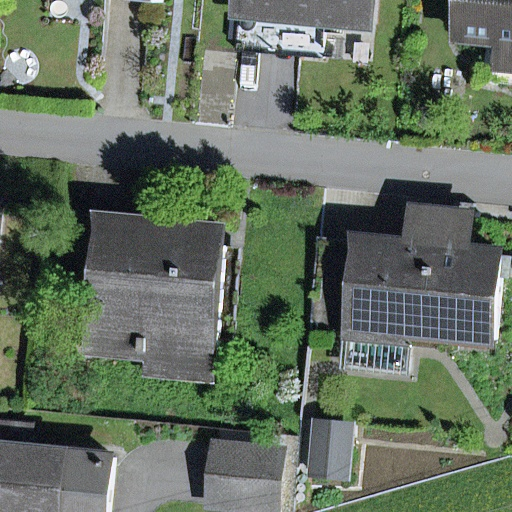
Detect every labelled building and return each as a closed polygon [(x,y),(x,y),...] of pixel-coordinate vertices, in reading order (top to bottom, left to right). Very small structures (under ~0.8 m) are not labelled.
[(243,0),(242,11),(329,19),(372,23),(373,0),(243,0)] [(511,0),(467,0),(464,38),(511,43),(511,0)] [(242,11),(238,53),(302,59),(312,44),(327,36),(329,19),(242,11)] [(94,282),(89,336),(152,342),(150,359),(149,373),(219,380),(231,248),(219,247),(221,229),(65,214),(60,278),(94,282)] [(407,372),(411,332),(498,341),(507,258),(468,254),(472,219),(424,214),(421,249),(321,238),(310,337),(350,341),(347,366),(407,372)] [(88,352),(150,359),(152,342),(89,336),(88,352)] [(81,511),(111,511),(117,460),(31,452),(33,427),(0,424),(0,511),(76,511),(77,507),(82,508),(81,511)] [(350,479),(355,434),(320,431),(316,476),(350,479)] [(284,452),(224,446),(219,506),(278,511),(284,452)]
